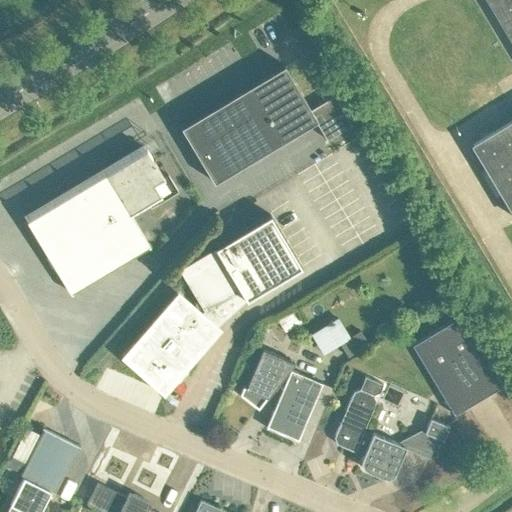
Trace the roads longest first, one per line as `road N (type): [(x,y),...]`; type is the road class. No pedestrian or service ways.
road 1 (residential): [(0,282),(74,391),(354,511)]
road 2 (tertiary): [(0,102),(167,0)]
